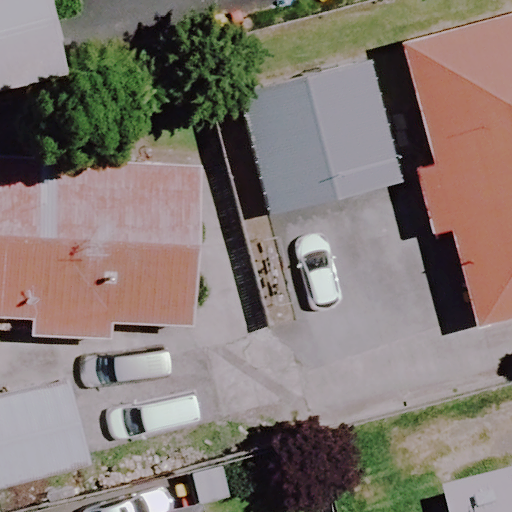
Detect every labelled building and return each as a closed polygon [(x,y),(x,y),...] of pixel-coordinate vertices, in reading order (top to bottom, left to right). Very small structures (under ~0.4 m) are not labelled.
[(0,0),(0,84),(56,70),(37,0),(0,0)] [(511,15),(396,46),(427,168),(408,173),(425,239),(444,234),(470,333),(511,321),(511,15)] [(393,190),(367,74),(237,104),(263,219),(393,190)] [(0,153),(0,319),(42,322),(41,342),(117,346),(118,325),(191,329),(199,164),(0,153)] [(0,488),(84,472),(67,385),(0,397),(0,488)] [(511,511),(511,473),(435,492),(439,511),(511,511)]
